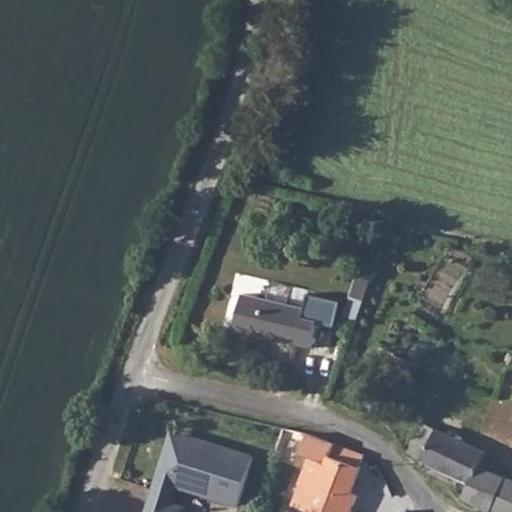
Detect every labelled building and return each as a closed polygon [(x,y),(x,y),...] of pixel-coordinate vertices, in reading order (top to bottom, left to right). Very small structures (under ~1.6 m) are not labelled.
[(358,270),(349,293),(361,297),(369,274),(358,270)] [(231,329),(307,348),(314,322),(299,318),(301,309),(240,293),(231,329)] [(419,419),(409,451),(413,455),(418,458),(434,425),(419,419)] [(454,434),(434,425),(418,458),(470,484),(479,463),(482,464),(487,449),(454,434)] [(173,431),(165,454),(175,457),(182,434),(173,431)] [(154,488),(146,511),(183,511),(185,508),(170,503),(176,484),(238,504),(254,457),(182,434),(175,457),(165,454),(157,478),(162,480),(159,489),(154,488)] [(359,454),(303,435),(298,454),(308,458),(298,488),(347,503),(363,457),(359,454)] [(464,496),(497,511),(511,511),(511,477),(507,475),(482,464),(479,463),(470,484),(464,496)]
